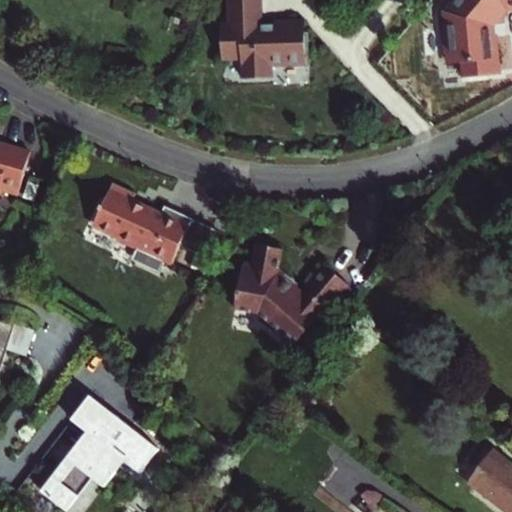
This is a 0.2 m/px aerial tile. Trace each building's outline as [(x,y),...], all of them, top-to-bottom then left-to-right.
[(256,0),(225,0),(225,24),(217,24),(217,52),(237,53),(237,72),(265,72),(265,58),(299,60),(299,54),(303,54),(303,29),(299,29),(299,17),(269,17),(270,20),(257,20),(256,0)] [(465,78),(498,75),(494,35),(490,35),(489,25),(505,6),(511,5),(511,0),(455,0),(445,12),(447,25),(443,25),(446,55),(449,55),(450,64),(464,63),(465,78)] [(0,181),(16,185),(27,142),(0,135),(0,181)] [(155,231),(167,204),(139,192),(136,199),(108,187),(111,179),(88,168),(71,209),(114,235),(112,239),(121,243),(119,248),(135,255),(139,246),(147,250),(155,231)] [(167,204),(155,231),(180,242),(192,215),(167,204)] [(112,239),(110,243),(119,248),(121,243),(112,239)] [(347,278),(321,257),(305,275),(308,278),(299,288),(289,281),(280,274),(283,270),(276,264),(279,244),(252,239),(248,260),(240,258),(232,304),(256,308),(273,322),(276,318),(296,334),(347,278)] [(0,322),(0,377),(13,382),(30,325),(2,316),(0,322)] [(161,441),(98,388),(75,415),(96,433),(46,491),(70,511),(73,511),(88,495),(72,481),(85,465),(108,484),(129,461),(138,468),(161,441)] [(511,464),(494,450),(472,480),(511,511),(511,464)] [(379,498),(384,492),(378,488),(369,487),(364,494),(369,497),(379,498)] [(240,511),(229,503),(221,511),(240,511)]
